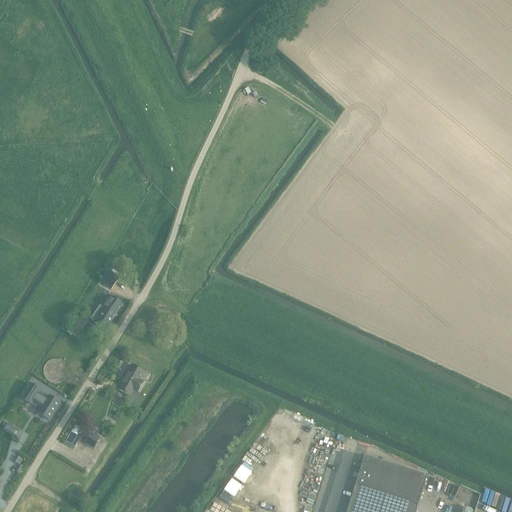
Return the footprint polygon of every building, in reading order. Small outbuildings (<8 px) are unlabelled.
[(106,272),(99,282),(111,290),(118,280),(106,272)] [(105,330),(122,305),(108,296),(101,306),(100,306),(90,320),(105,330)] [(67,332),(72,336),(77,338),(87,323),(83,320),(77,317),(67,332)] [(139,380),(143,373),(131,366),(117,390),(129,397),(133,391),(136,393),(143,382),(139,380)] [(47,398),(39,393),(40,391),(29,384),(20,398),(31,405),(32,403),(41,409),(37,414),(48,421),(59,404),(48,397),(47,398)] [(6,424),(2,430),(10,435),(16,439),(20,432),(14,429),(6,424)] [(75,424),(66,441),(75,446),(84,428),(75,424)] [(93,449),(99,438),(90,433),(84,444),(93,449)] [(356,456),(365,456),(365,447),(356,447),(356,456)] [(414,511),(425,479),(363,459),(346,511),(414,511)] [(448,499),(454,485),(450,483),(443,497),(448,499)]
